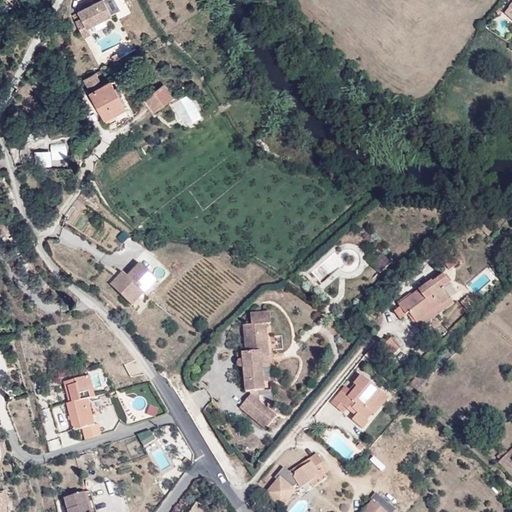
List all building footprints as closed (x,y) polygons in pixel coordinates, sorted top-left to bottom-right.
[(87,28),(112,15),(104,0),(93,0),(94,2),(77,11),(80,17),(74,21),(83,39),(91,35),(87,28)] [(89,88),(102,82),(97,71),(84,78),(89,88)] [(125,108),(110,82),(90,93),(104,119),(125,108)] [(145,99),(154,112),(155,112),(174,97),(164,84),(145,99)] [(49,125),(52,138),(70,134),(67,121),(49,125)] [(53,165),(52,149),(36,150),(37,166),(53,165)] [(30,161),(28,153),(21,155),(23,162),(30,161)] [(489,217),(483,213),(479,217),(484,222),(489,217)] [(111,285),(128,301),(140,290),(143,294),(145,295),(158,281),(141,264),(128,278),(123,273),(111,285)] [(417,295),(400,307),(394,312),(400,320),(406,315),(409,313),(416,322),(417,324),(451,299),(443,289),(450,284),(443,275),(432,282),(431,281),(419,290),(420,293),(417,295)] [(140,290),(128,301),(132,305),(143,294),(140,290)] [(398,305),(400,307),(417,295),(415,293),(398,305)] [(454,303),(451,299),(417,324),(421,329),(454,303)] [(241,354),(245,394),(265,392),(264,369),(271,369),(267,326),(272,325),(271,312),(251,314),(251,326),(243,326),(245,354),(241,354)] [(409,313),(406,315),(413,324),(416,322),(409,313)] [(393,354),(401,349),(394,337),(385,343),(393,354)] [(440,358),(441,360),(444,364),(458,351),(453,346),(440,358)] [(371,362),(376,357),(370,351),(364,357),(371,362)] [(444,364),(441,360),(427,372),(431,377),(444,364)] [(369,409),(382,394),(361,375),(353,384),(354,385),(357,387),(348,398),(345,395),(341,391),(331,403),(343,414),(347,409),(349,406),(353,410),(358,414),(353,421),(363,430),(369,423),(367,420),(373,413),(369,409)] [(426,382),(419,375),(410,385),(417,391),(426,382)] [(87,399),(91,398),(89,387),(93,386),(90,376),(64,383),(68,398),(71,397),(73,403),(84,400),(87,399)] [(357,387),(354,385),(345,395),(348,398),(357,387)] [(386,397),(382,394),(369,409),(373,413),(386,397)] [(278,417),(251,395),(239,409),(266,431),(278,417)] [(85,441),(100,436),(97,424),(94,425),(91,415),(88,416),(84,400),(73,403),(67,404),(74,431),(82,429),(85,441)] [(511,449),(509,453),(504,449),(496,457),(500,461),(498,463),(511,476),(511,449)] [(293,475),(289,472),(284,467),(275,478),(278,481),(267,495),(281,507),(296,491),(294,488),(298,485),(300,489),(309,483),(313,488),(328,479),(325,475),(329,472),(317,453),(309,459),(312,463),(293,475)] [(80,470),(86,468),(82,456),(77,458),(80,470)] [(309,459),(289,472),(293,475),(312,463),(309,459)] [(66,499),(69,511),(96,511),(91,491),(66,499)] [(373,501),(362,511),(393,511),(395,511),(376,494),(371,500),(373,501)] [(209,511),(195,503),(189,511),(209,511)]
